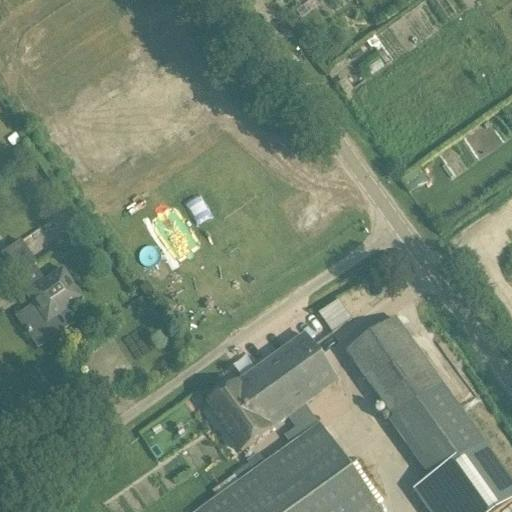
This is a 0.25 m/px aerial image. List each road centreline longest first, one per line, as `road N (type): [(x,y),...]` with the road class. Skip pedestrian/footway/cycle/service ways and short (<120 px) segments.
road 1 (unclassified): [(0,506),(398,224)]
road 2 (tertiary): [(398,224),(236,0)]
road 3 (tertiary): [(511,381),(398,224)]
